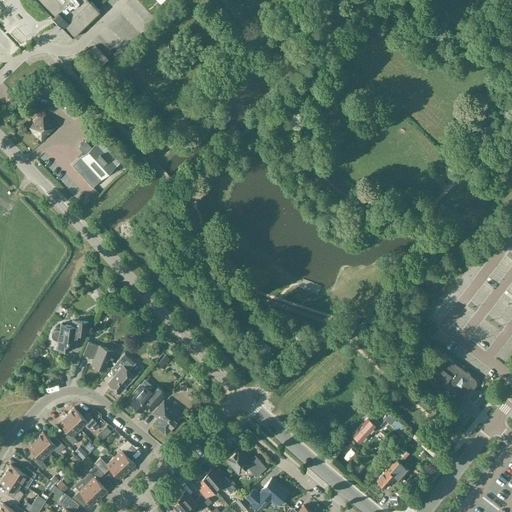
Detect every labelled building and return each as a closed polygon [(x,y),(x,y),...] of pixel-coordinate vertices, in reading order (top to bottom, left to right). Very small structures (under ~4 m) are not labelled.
[(36,0),(56,21),(58,22),(73,37),(100,11),(88,0),(36,0)] [(137,3),(131,8),(136,15),(142,10),(137,3)] [(99,38),(93,44),(104,54),(110,48),(99,38)] [(41,140),(55,127),(41,112),(33,120),(34,122),(29,127),(41,140)] [(85,153),(72,164),(93,186),(122,160),(102,137),(91,146),(85,140),(78,146),(85,153)] [(84,289),(93,290),(94,282),(85,281),(84,289)] [(95,289),(102,293),(105,286),(98,283),(95,289)] [(51,334),(51,335),(51,336),(52,336),(52,337),(52,338),(53,338),(53,339),(58,340),(57,348),(72,350),(72,344),(75,345),(77,333),(86,334),(88,321),(78,320),(77,326),(60,324),(59,330),(55,330),(54,330),(53,330),(53,331),(52,332),(52,333),(52,334),(51,334)] [(104,369),(112,350),(100,345),(99,345),(88,341),(83,354),(94,359),(92,364),(104,369)] [(129,370),(136,362),(124,352),(111,368),(117,372),(108,383),(113,387),(113,389),(116,392),(118,391),(119,392),(120,391),(122,392),(125,388),(125,386),(134,375),(129,370)] [(473,390),(478,384),(477,380),(470,374),(471,373),(468,371),(467,372),(443,354),(438,361),(434,358),(430,363),(427,361),(418,373),(435,385),(440,384),(446,377),(447,378),(446,380),(447,385),(459,394),(464,393),(469,386),(473,390)] [(165,355),(160,361),(166,366),(171,361),(165,355)] [(145,385),(144,386),(140,383),(132,393),(135,396),(130,402),(141,411),(151,400),(156,404),(166,394),(157,387),(153,392),(145,385)] [(175,424),(183,415),(175,408),(174,410),(163,401),(154,412),(159,417),(154,423),(165,433),(174,423),(175,424)] [(382,401),(374,409),(378,413),(386,405),(382,401)] [(96,422),(88,413),(84,417),(74,407),(66,414),(80,428),(84,424),(88,428),(90,428),(96,422)] [(369,417),(353,434),(361,441),(373,428),(375,430),(386,418),(391,423),(397,417),(391,411),(387,415),(386,414),(380,421),(375,416),(372,414),(369,417)] [(72,435),(80,428),(66,414),(59,421),(67,430),(63,434),(64,435),(73,444),(77,440),(72,435)] [(418,429),(412,436),(422,446),(428,439),(418,429)] [(35,438),(49,453),(53,449),(58,453),(65,446),(56,437),(52,441),(42,431),(35,438)] [(41,460),(49,453),(35,438),(27,445),(37,456),(33,460),(41,469),(46,465),(41,460)] [(121,449),(114,457),(127,471),(135,464),(127,456),(130,453),(132,455),(137,450),(132,445),(124,452),(121,449)] [(80,446),(75,451),(83,459),(87,454),(80,446)] [(265,467),(255,455),(249,460),(238,447),(226,458),(238,473),(247,465),(256,476),(265,467)] [(399,460),(406,453),(401,448),(394,455),(399,460)] [(76,454),(71,458),(76,464),(81,459),(76,454)] [(120,478),(127,471),(114,457),(107,463),(100,457),(94,463),(104,473),(110,467),(120,478)] [(404,465),(398,460),(396,458),(377,479),(386,486),(395,475),(401,479),(410,469),(405,465),(404,465)] [(22,471),(10,464),(5,473),(21,483),(27,487),(35,473),(25,467),(22,471)] [(97,479),(103,474),(95,465),(89,471),(82,479),(86,483),(100,497),(107,490),(97,479)] [(224,474),(219,478),(211,468),(203,475),(214,489),(219,485),(225,490),(227,488),(230,492),(235,488),(224,474)] [(173,484),(179,479),(173,471),(167,475),(173,484)] [(19,488),(21,483),(5,473),(0,480),(0,482),(11,489),(8,494),(18,501),(21,496),(23,493),(19,488)] [(206,495),(214,489),(203,475),(194,482),(203,492),(199,496),(207,506),(212,501),(206,495)] [(260,511),(272,498),(278,503),(289,491),(272,476),(261,488),(262,489),(259,491),(254,487),(246,496),(251,501),(250,502),(260,511)] [(57,485),(63,491),(67,486),(61,481),(57,485)] [(92,505),(100,497),(86,483),(78,490),(92,505)] [(52,490),(51,491),(60,496),(63,491),(60,489),(55,485),(52,490)] [(202,510),(207,506),(199,496),(194,500),(185,490),(177,497),(189,510),(190,511),(194,511),(200,508),(202,510)] [(73,511),(79,504),(64,492),(59,500),(64,508),(61,511),(73,511)] [(235,500),(244,511),(251,505),(242,495),(235,500)] [(175,511),(186,511),(189,510),(177,497),(169,504),(175,511)] [(26,500),(23,505),(29,509),(34,511),(37,511),(40,509),(26,500)] [(27,511),(18,506),(14,511),(3,503),(0,506),(0,511),(27,511)]
